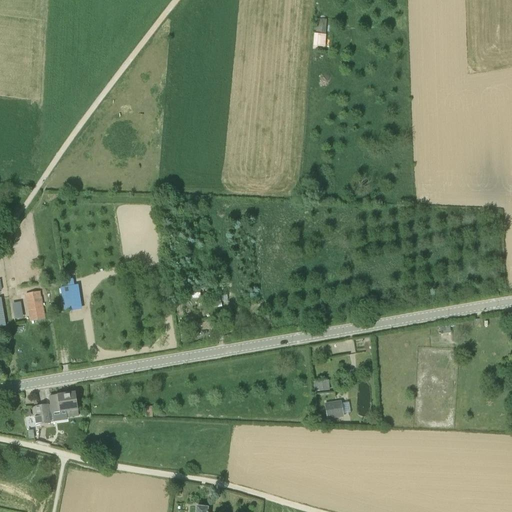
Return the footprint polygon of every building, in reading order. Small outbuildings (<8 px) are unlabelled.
[(315,19),(314,34),(325,35),(327,20),(315,19)] [(0,290),(16,288),(15,278),(0,280),(0,290)] [(30,322),(45,319),(40,292),(25,295),(30,322)] [(13,301),(15,317),(24,316),(22,300),(13,301)] [(60,413),(65,412),(66,417),(74,416),(74,417),(79,416),(78,410),(75,393),(49,397),(52,414),(60,413)] [(340,403),(327,405),(328,412),(341,410),(340,403)] [(35,427),(50,425),(47,406),(36,407),(38,417),(33,417),(35,427)]
